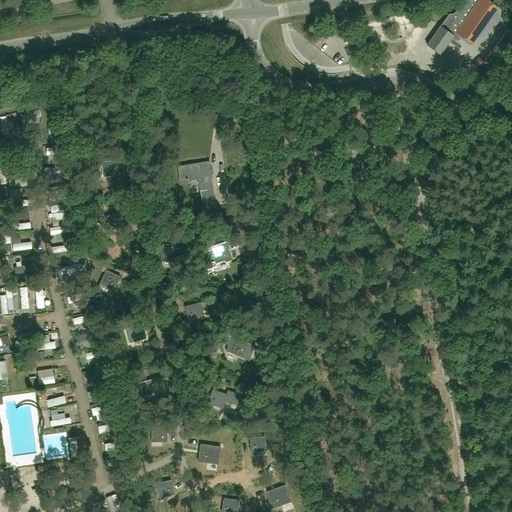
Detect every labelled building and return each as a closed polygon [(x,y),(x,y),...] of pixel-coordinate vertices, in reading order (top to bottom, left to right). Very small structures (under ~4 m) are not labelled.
[(464,0),(454,14),(449,15),(427,45),(440,55),(452,39),(456,42),(460,36),(472,44),(498,8),(487,0),(464,0)] [(501,73),(509,63),(500,56),(493,67),(501,73)] [(485,63),(477,58),(471,67),(478,73),(485,63)] [(9,119),(3,120),(6,137),(12,136),(9,119)] [(117,161),(102,162),(103,177),(118,175),(117,161)] [(202,200),(214,198),(211,177),(212,176),(209,162),(178,167),(180,181),(198,179),(202,200)] [(19,174),(12,175),(12,184),(19,183),(20,190),(29,189),(28,182),(20,182),(19,174)] [(32,201),(22,202),(22,212),(32,211),(32,201)] [(94,219),(102,218),(105,232),(120,228),(117,214),(104,217),(103,210),(93,213),(94,219)] [(33,219),(23,221),(26,233),(35,231),(33,219)] [(24,251),(25,239),(10,239),(9,250),(24,251)] [(172,248),(158,247),(156,261),(172,263),(173,248),(182,249),(182,243),(172,242),(172,248)] [(216,266),(226,263),(227,265),(232,263),(228,253),(230,252),(228,245),(215,249),(216,251),(207,254),(209,259),(213,257),(216,266)] [(23,279),(28,276),(24,268),(19,271),(23,279)] [(100,283),(114,290),(120,277),(106,270),(100,283)] [(39,310),(47,310),(45,286),(38,287),(39,310)] [(6,318),(17,317),(13,289),(8,290),(9,296),(3,297),(6,318)] [(71,298),(72,306),(85,304),(84,297),(71,298)] [(189,321),(204,317),(200,303),(185,307),(189,321)] [(79,328),(90,324),(88,317),(76,322),(79,328)] [(130,343),(145,339),(142,324),(128,328),(127,322),(117,324),(118,331),(127,329),(130,343)] [(229,346),(226,352),(249,362),(255,347),(225,335),(222,343),(229,346)] [(45,345),(45,355),(59,354),(58,344),(45,345)] [(101,365),(99,355),(90,358),(92,367),(101,365)] [(3,364),(0,363),(0,384),(12,384),(11,380),(4,381),(3,364)] [(59,388),(57,378),(54,378),(53,374),(41,375),(43,390),(59,388)] [(139,383),(140,383),(138,377),(129,380),(130,386),(139,383)] [(143,397),(158,393),(154,379),(140,383),(139,383),(143,397)] [(228,391),(226,394),(212,390),(208,404),(223,408),(225,401),(230,403),(234,393),(228,391)] [(64,397),(49,400),(52,413),(67,410),(64,397)] [(54,419),(54,430),(75,429),(75,418),(54,419)] [(102,431),(105,439),(114,436),(111,427),(102,431)] [(151,442),(167,442),(167,427),(151,427),(151,442)] [(265,436),(250,438),(251,452),(267,451),(265,436)] [(233,440),(213,442),(215,459),(224,458),(224,456),(234,455),(233,440)] [(156,483),(159,498),(174,494),(171,480),(156,483)] [(267,491),(273,508),(292,501),(285,485),(267,491)] [(119,511),(121,511),(116,497),(109,500),(113,511),(119,511)] [(221,511),(237,511),(239,500),(224,498),(221,511)]
